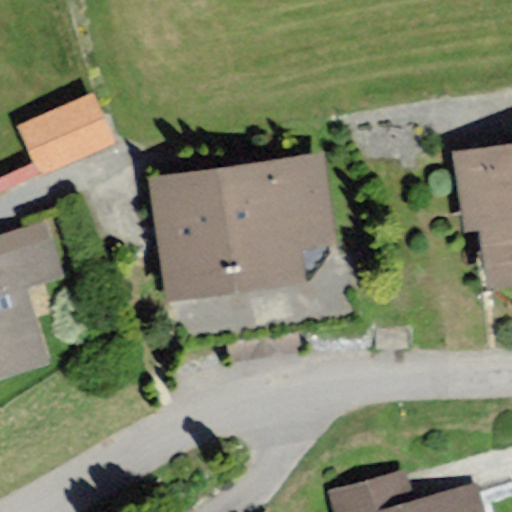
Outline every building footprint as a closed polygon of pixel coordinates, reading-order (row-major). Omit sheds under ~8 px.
[(96,87),(19,121),(43,173),(120,139),(96,87)] [(511,144),(446,152),(462,284),(511,277),(511,144)] [(330,152),(145,184),(167,314),(353,282),(330,152)] [(25,266),(0,273),(0,385),(56,369),(25,266)] [(467,511),(445,438),(301,482),(309,511),(467,511)]
